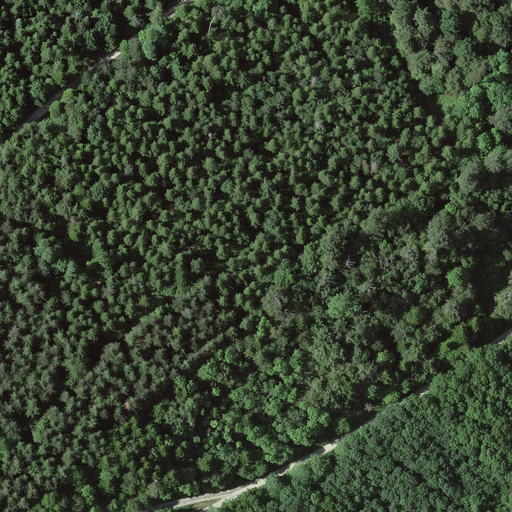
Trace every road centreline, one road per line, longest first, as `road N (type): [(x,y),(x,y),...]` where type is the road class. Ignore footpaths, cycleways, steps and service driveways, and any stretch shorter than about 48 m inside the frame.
road 1 (track): [(238,490),(358,431),(511,330)]
road 2 (track): [(0,147),(63,88),(184,0)]
